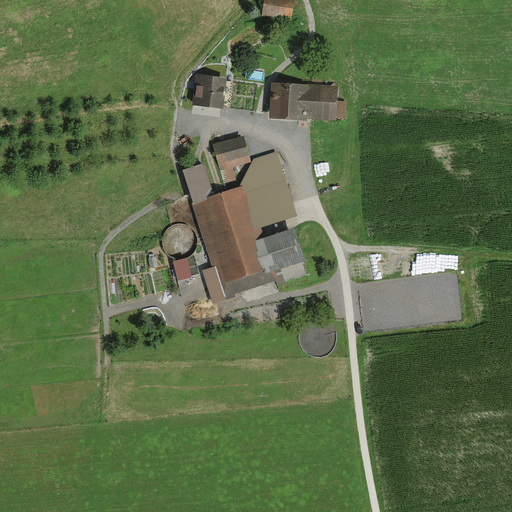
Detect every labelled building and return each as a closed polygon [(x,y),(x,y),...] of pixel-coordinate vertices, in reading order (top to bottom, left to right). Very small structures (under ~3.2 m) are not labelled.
[(292,21),(296,0),(265,0),(262,15),(292,21)] [(220,81),(193,78),(190,106),(217,109),(220,81)] [(340,89),(275,85),(273,117),(309,119),(309,117),(338,118),(339,115),(345,116),(346,102),(339,102),(340,89)] [(239,139),(210,147),(217,170),(246,162),(239,139)] [(198,168),(181,173),(218,297),(271,281),(268,271),(296,262),(287,232),(259,240),(255,229),(292,218),(273,155),(251,162),(238,189),(208,198),(198,168)] [(226,180),(236,180),(236,170),(226,170),(226,180)] [(179,280),(193,276),(187,257),(174,260),(179,280)] [(193,274),(199,272),(195,257),(189,258),(193,274)]
